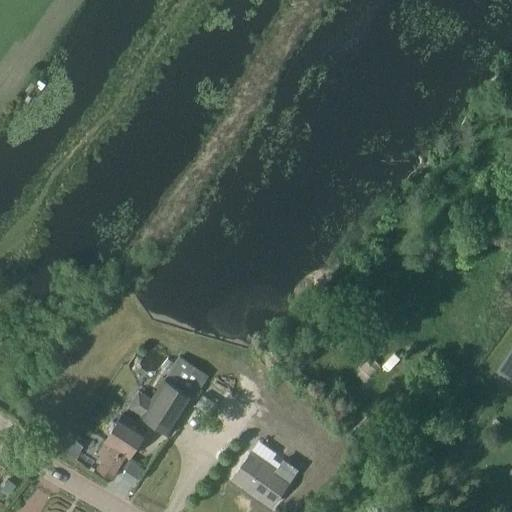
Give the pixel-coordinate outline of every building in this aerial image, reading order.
[(332,318),(327,317),(323,321),(324,328),(331,330),(335,324),(332,318)] [(328,336),(313,324),(299,342),(313,354),(328,336)] [(511,347),(497,370),(511,379),(511,347)] [(138,420),(147,425),(151,420),(171,432),(206,377),(177,358),(142,414),(138,420)] [(391,408),(379,395),(366,409),(368,411),(352,428),(368,444),(384,428),(378,422),(391,408)] [(147,425),(138,420),(135,424),(116,412),(100,436),(106,441),(129,455),(130,456),(148,429),(146,428),(147,425)] [(129,455),(106,441),(97,455),(103,459),(99,467),(115,477),(123,465),(126,467),(130,461),(126,460),(129,455)] [(17,484),(9,478),(1,488),(9,494),(17,484)]
